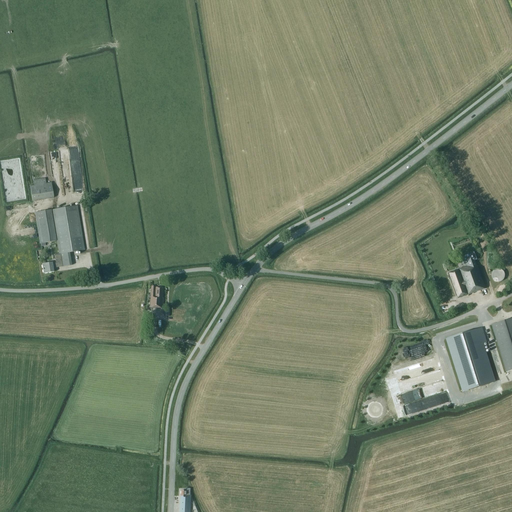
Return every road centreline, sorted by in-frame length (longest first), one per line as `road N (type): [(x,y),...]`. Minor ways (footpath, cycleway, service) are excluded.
road 1 (unclassified): [(254,269),(384,284),(393,290),(402,328),(414,332),(511,293)]
road 2 (unclassified): [(242,287),(196,269),(87,287),(0,289)]
road 3 (secondary): [(170,511),(183,390),(242,287)]
road 4 (secondary): [(254,269),(288,238),(428,150)]
